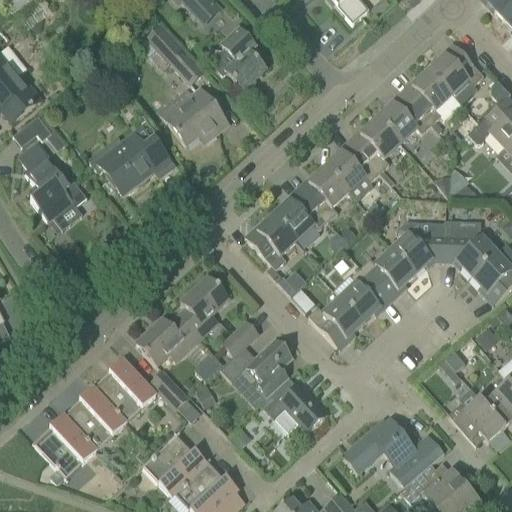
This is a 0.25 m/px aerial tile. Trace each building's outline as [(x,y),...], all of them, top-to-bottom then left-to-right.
[(179,4),(196,22),(211,8),(218,15),(219,14),(205,0),(169,0),(176,7),(179,4)] [(325,0),(326,1),(323,3),(331,12),(334,10),(351,29),(367,15),(354,0),(325,0)] [(488,7),(504,24),(511,16),(511,0),(490,0),(493,3),(488,7)] [(160,30),(146,42),(184,84),(189,89),(190,88),(203,77),(160,30)] [(238,35),(222,50),(226,55),(214,66),(224,77),(242,96),(244,94),(246,96),(254,87),(252,85),(264,74),(248,57),(254,51),(238,35)] [(454,51),(428,75),(451,100),(460,110),(476,94),(473,91),(483,81),(477,75),(454,51)] [(0,60),(0,116),(10,129),(40,105),(29,91),(26,93),(0,60)] [(100,90),(112,81),(103,69),(91,78),(100,90)] [(402,100),(430,131),(437,137),(441,133),(435,126),(440,122),(435,116),(451,101),(451,100),(428,75),(402,100)] [(490,100),(499,110),(504,104),(509,99),(496,86),(490,91),(490,100)] [(200,95),(192,100),(186,93),(157,115),(185,151),(197,142),(202,148),(226,130),(200,95)] [(376,124),(400,149),(416,134),(421,140),(430,131),(402,100),(376,124)] [(511,112),(504,104),(499,110),(471,135),(467,139),(475,148),(479,149),(482,146),(482,144),(483,144),(489,139),(503,154),(503,155),(511,146),(511,112)] [(132,106),(124,112),(129,119),(137,113),(132,106)] [(37,121),(27,129),(41,146),(50,138),(37,121)] [(383,164),(400,149),(376,124),(350,148),(379,179),(388,170),(383,164)] [(467,139),(471,135),(463,126),(443,144),(451,153),(467,139)] [(104,177),(110,186),(123,202),(155,177),(158,182),(173,171),(161,155),(149,140),(140,147),(133,138),(118,149),(115,146),(88,167),(98,181),(104,177)] [(71,208),(74,212),(86,203),(65,177),(59,181),(45,163),(47,162),(35,146),(15,162),(26,176),(23,178),(39,197),(29,205),(47,228),(71,208)] [(511,146),(503,155),(511,163),(511,146)] [(350,148),(324,172),(348,197),(355,205),(371,190),(369,188),(379,179),(350,148)] [(299,196),(327,227),(337,218),(332,213),(348,197),(324,172),(299,196)] [(450,183),(449,204),(450,205),(462,194),(450,181),(450,183)] [(450,183),(435,187),(437,190),(449,204),(450,183)] [(511,187),(495,204),(498,207),(510,197),(511,194),(511,187)] [(462,194),(450,205),(480,206),(465,191),(462,194)] [(299,196),(273,221),(295,245),(311,230),(317,237),(327,227),(299,196)] [(511,198),(510,197),(498,207),(506,216),(511,210),(511,198)] [(383,217),(374,207),(364,215),(374,225),(383,217)] [(295,245),(273,221),(246,245),(275,276),(285,266),(279,260),(291,249),(295,245)] [(511,239),(511,221),(500,231),(510,241),(511,239)] [(455,265),(471,282),(496,258),(480,242),(479,227),(444,226),(444,241),(443,264),(455,265)] [(399,248),(391,256),(414,280),(431,264),(443,264),(444,241),(419,240),(419,228),(404,228),(395,237),(395,243),(399,248)] [(339,239),(347,248),(354,240),(347,232),(339,239)] [(496,258),(471,282),(495,308),(510,294),(511,292),(511,256),(505,249),(496,258)] [(388,304),(414,280),(391,256),(375,271),(370,265),(360,274),(388,304)] [(355,288),(339,303),(362,328),(388,304),(360,274),(351,283),(355,288)] [(187,316),(179,324),(191,338),(198,344),(207,336),(201,329),(213,317),(228,304),(207,282),(179,308),(187,316)] [(282,282),(276,288),(290,303),(296,297),(282,282)] [(307,322),(335,352),(336,353),(362,328),(339,303),(323,318),(317,312),(307,322)] [(511,324),(503,314),(496,321),(505,332),(511,325),(511,324)] [(162,323),(134,350),(148,364),(155,372),(167,360),(174,367),(198,344),(191,338),(179,324),(170,332),(162,323)] [(220,351),(232,363),(257,340),(246,327),(220,351)] [(495,346),(486,335),(474,346),(483,357),(495,346)] [(251,389),(265,404),(284,387),(276,378),(291,364),(274,345),(245,372),(256,384),(251,389)] [(453,357),(443,365),(446,368),(452,375),(454,377),(463,369),(453,357)] [(511,363),(498,375),(505,383),(508,386),(511,390),(511,363)] [(95,396),(121,425),(137,410),(141,414),(155,401),(121,365),(108,378),(111,381),(95,396)] [(228,365),(219,374),(230,386),(239,378),(228,365)] [(446,368),(440,373),(446,380),(452,375),(446,368)] [(175,416),(178,413),(187,404),(161,376),(149,388),(175,416)] [(486,396),(478,404),(485,411),(491,417),(499,410),(511,424),(511,390),(508,386),(492,402),(486,396)] [(292,396),(284,387),(265,404),(259,409),(287,439),(297,429),(306,438),(324,422),(296,392),(292,396)] [(81,409),(65,424),(91,453),(107,438),(111,442),(124,429),(121,425),(95,396),(92,393),(78,405),(81,409)] [(195,397),(202,412),(211,408),(204,393),(195,397)] [(478,403),(470,394),(458,404),(462,408),(448,420),(470,445),(479,438),(488,448),(505,433),(504,432),(491,417),(485,411),(478,403)] [(63,482),(65,485),(65,484),(62,480),(78,466),(81,469),(95,457),(91,453),(65,424),(62,420),(48,433),(51,436),(35,451),(32,448),(31,449),(55,474),(63,482)] [(389,475),(404,493),(429,472),(443,459),(427,440),(412,454),(401,441),(403,439),(402,438),(399,440),(394,435),(397,433),(389,424),(385,427),(383,425),(340,461),(357,480),(382,458),(394,471),(389,475)] [(235,451),(247,440),(238,430),(226,441),(235,451)] [(170,502),(177,496),(206,469),(209,466),(209,465),(205,469),(193,456),(190,459),(175,443),(179,440),(178,439),(142,472),(143,473),(146,470),(161,486),(158,489),(170,502)] [(206,469),(177,496),(191,511),(228,511),(225,508),(237,496),(225,482),(221,485),(206,469)] [(429,472),(404,493),(399,497),(412,511),(421,511),(426,508),(429,511),(441,511),(466,491),(451,474),(438,485),(431,477),(433,476),(429,472)] [(55,474),(48,481),(55,489),(63,482),(55,474)] [(466,491),(441,511),(474,511),(480,508),(466,491)] [(323,511),(349,511),(338,499),(323,511)]
